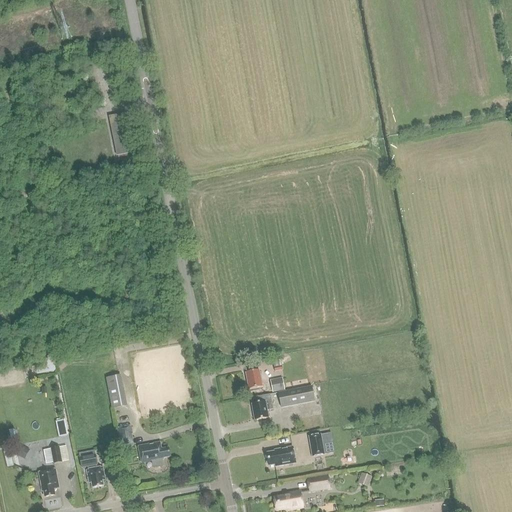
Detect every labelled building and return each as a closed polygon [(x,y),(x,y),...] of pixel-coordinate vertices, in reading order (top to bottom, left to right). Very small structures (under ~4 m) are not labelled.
[(117,155),(133,152),(126,114),(109,117),(117,155)] [(274,371),(282,370),(281,365),(280,358),(272,359),(273,367),(274,371)] [(245,373),(249,389),(262,387),(259,370),(245,373)] [(112,408),(124,406),(119,377),(107,379),(112,408)] [(270,381),(273,392),(284,390),(282,378),(270,381)] [(278,393),(281,408),(307,403),(315,402),(312,386),(278,393)] [(252,404),(255,421),(268,418),(267,411),(273,410),(270,394),(256,397),(258,403),(252,404)] [(130,431),(132,431),(131,426),(118,428),(121,448),(133,446),(130,431)] [(331,433),(331,434),(321,435),(322,445),(333,443),(333,442),(331,433)] [(321,435),(309,437),(312,457),(324,455),(321,435)] [(163,458),(170,456),(169,448),(161,449),(160,442),(138,446),(141,463),(152,461),(153,467),(154,468),(162,467),(163,465),(162,459),(163,459),(163,458)] [(30,450),(18,444),(13,454),(25,460),(30,450)] [(293,447),(274,450),(275,452),(266,454),(269,466),(275,465),(275,467),(295,463),(293,447)] [(51,449),(54,464),(62,462),(59,448),(51,449)] [(95,455),(79,458),(81,468),(87,467),(88,470),(86,470),(89,484),(91,483),(92,488),(104,486),(103,481),(105,481),(103,467),(95,468),(95,465),(97,465),(95,455)] [(43,491),(45,497),(55,495),(54,489),(59,488),(55,470),(39,473),(42,491),(43,491)] [(372,478),(361,473),(357,484),(368,488),(372,478)] [(310,491),(330,488),(328,476),(308,480),(310,491)] [(303,508),(300,492),(288,494),(289,496),(274,498),(276,510),(287,509),(287,510),(303,508)]
